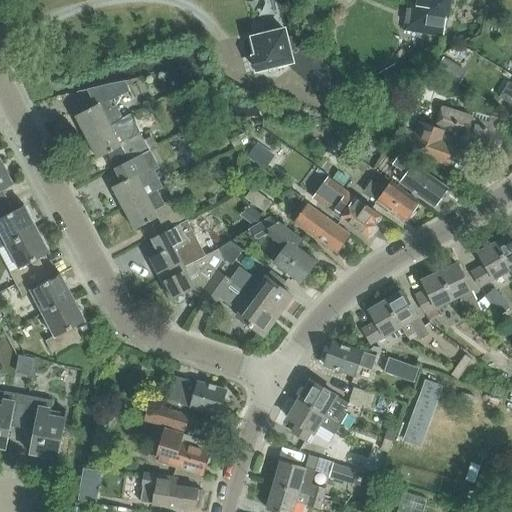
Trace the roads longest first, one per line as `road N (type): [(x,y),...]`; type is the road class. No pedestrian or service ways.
road 1 (residential): [(259,381),(135,335),(0,79)]
road 2 (residential): [(511,190),(376,265),(259,381)]
road 3 (unclassified): [(259,381),(221,511)]
